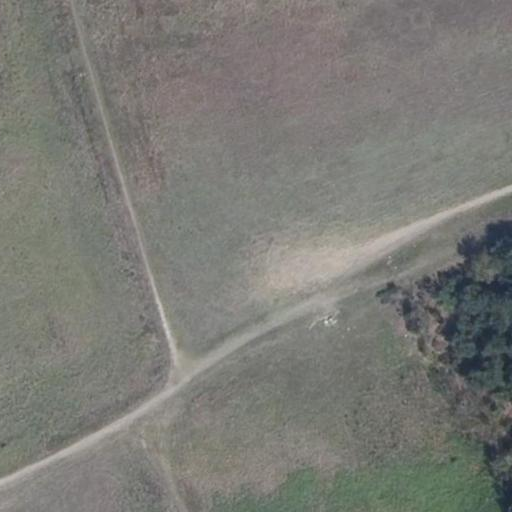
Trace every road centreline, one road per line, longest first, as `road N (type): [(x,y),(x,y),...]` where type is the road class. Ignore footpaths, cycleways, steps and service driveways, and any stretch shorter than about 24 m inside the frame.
road 1 (track): [(511,229),(264,333),(128,423),(0,489)]
road 2 (track): [(75,0),(115,176),(164,305),(177,385)]
